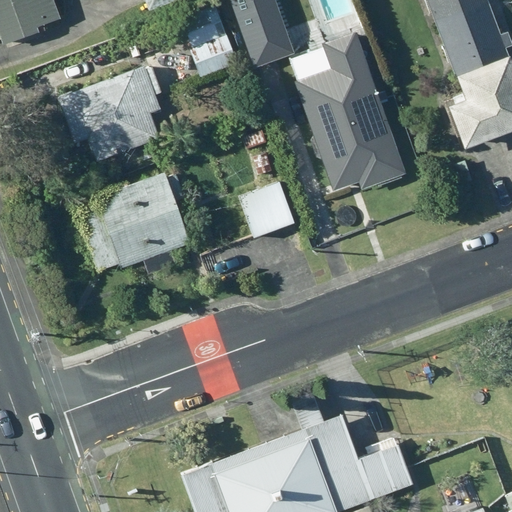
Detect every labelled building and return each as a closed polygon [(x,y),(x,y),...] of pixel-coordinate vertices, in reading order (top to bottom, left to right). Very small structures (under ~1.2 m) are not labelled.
[(51,0),(0,0),(0,47),(1,50),(62,28),(51,0)] [(140,0),(144,12),(181,0),(140,0)] [(276,0),(231,0),(254,60),(293,45),(276,0)] [(428,0),(435,17),(482,0),(428,0)] [(482,0),(435,17),(456,77),(511,56),(511,52),(493,0),(482,0)] [(232,45),(216,3),(178,17),(202,81),(240,67),(232,45)] [(406,176),(350,29),(315,42),(326,68),(288,82),(334,203),(406,176)] [(511,131),(511,56),(456,77),(462,93),(445,99),(462,149),(511,131)] [(164,135),(139,67),(52,98),(77,167),(164,135)] [(265,150),(247,156),(255,180),(272,174),(265,150)] [(191,244),(166,172),(74,204),(99,276),(191,244)] [(293,224),(275,183),(236,199),(254,240),(293,224)] [(357,459),(340,411),(173,470),(187,511),(342,511),(408,489),(393,446),(357,459)]
